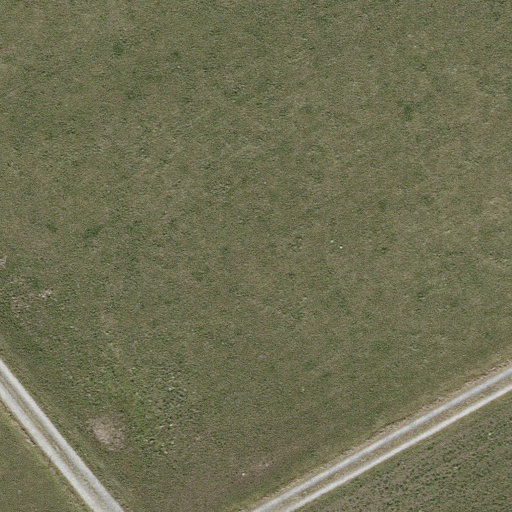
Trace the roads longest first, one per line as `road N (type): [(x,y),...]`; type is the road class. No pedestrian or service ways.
road 1 (track): [(511,388),(292,511)]
road 2 (track): [(104,511),(0,378)]
